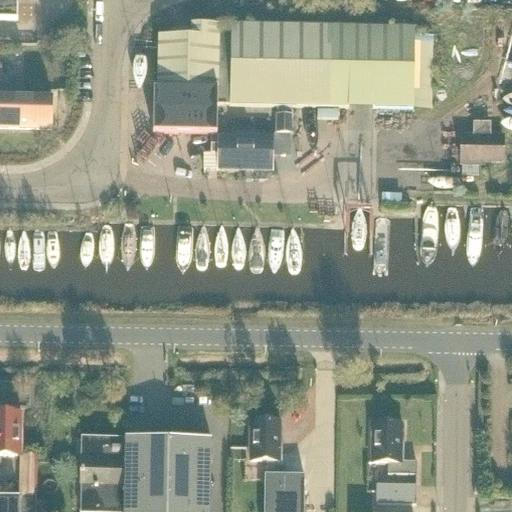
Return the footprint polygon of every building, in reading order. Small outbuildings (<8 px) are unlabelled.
[(0,0),(0,22),(17,23),(17,0),(0,0)] [(0,39),(10,39),(10,25),(0,24),(0,39)] [(219,32),(219,28),(191,27),(191,39),(159,38),(157,96),(155,96),(154,134),(217,136),(217,108),(413,113),(415,32),(232,28),(231,32),(219,32)] [(82,41),(81,28),(34,30),(34,43),(82,41)] [(0,131),(51,133),(52,99),(0,97),(0,131)] [(275,117),(275,136),(292,136),(292,117),(275,117)] [(462,164),(502,164),(502,139),(489,139),(489,126),(474,126),(475,139),(462,139),(462,164)] [(272,173),(273,141),(211,140),(211,155),(218,155),(217,172),(272,173)] [(0,459),(22,460),(22,415),(0,415),(0,459)] [(280,424),(251,424),(250,464),(266,464),(266,478),(264,478),(263,511),(303,511),(304,478),(278,478),(278,464),(280,464),(280,424)] [(387,478),(416,478),(416,465),(401,464),(402,427),(372,426),(371,466),(388,466),(387,478)] [(192,511),(194,443),(150,442),(150,433),(65,431),(63,511),(192,511)] [(35,460),(22,460),(21,497),(34,497),(35,460)] [(416,508),(416,488),(376,488),(376,508),(416,508)] [(0,511),(21,511),(21,499),(0,498),(0,511)]
